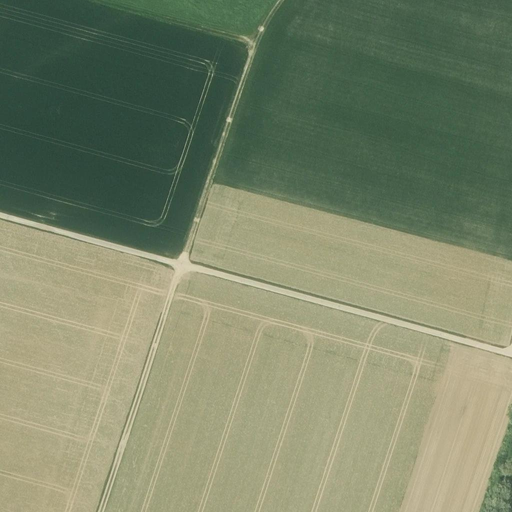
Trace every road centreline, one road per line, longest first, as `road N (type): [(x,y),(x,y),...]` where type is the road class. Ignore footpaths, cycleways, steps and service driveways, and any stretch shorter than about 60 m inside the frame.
road 1 (track): [(0,215),(511,354)]
road 2 (track): [(253,42),(100,511)]
road 3 (track): [(95,0),(253,42)]
